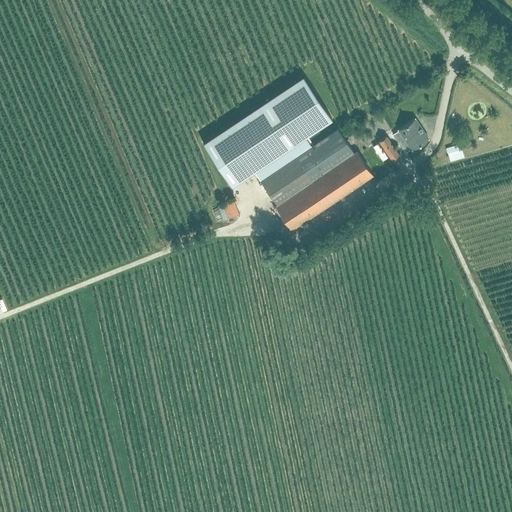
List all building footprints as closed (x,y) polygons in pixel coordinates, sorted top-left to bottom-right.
[(292,145),(297,154),(314,179),(275,205),(291,229),(373,174),(357,150),(354,152),(337,127),(311,144),(306,135),(332,118),(303,75),(203,142),(231,185),(292,145)] [(398,129),(412,149),(428,138),(415,118),(398,129)] [(392,162),(392,161),(400,157),(386,136),(378,141),(392,162)] [(459,144),(446,148),(450,161),(463,157),(459,144)] [(222,199),(227,212),(239,208),(234,194),(222,199)]
